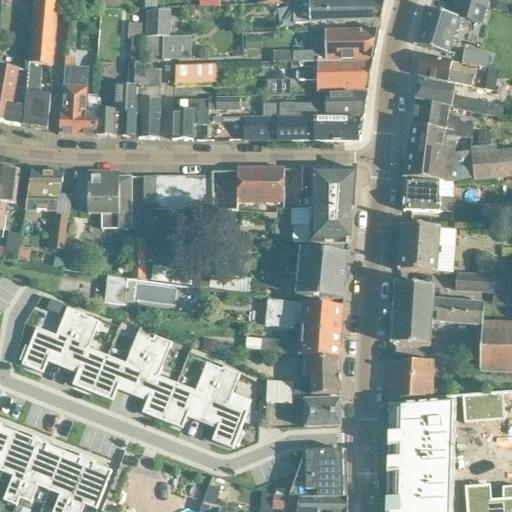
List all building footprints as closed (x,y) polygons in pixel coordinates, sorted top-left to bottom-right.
[(198,0),(199,8),(219,7),(219,1),(219,0),(198,0)] [(457,0),(457,1),(485,9),(488,0),(457,0)] [(482,19),(485,9),(457,1),(452,18),(426,10),(416,47),(437,53),(450,56),(460,20),(481,25),(482,19)] [(59,4),(39,2),(35,2),(30,59),(30,66),(48,68),(54,57),(59,4)] [(381,23),(386,2),(365,2),(294,5),(294,15),(310,15),(311,24),(381,23)] [(170,38),(171,12),(147,12),(146,37),(170,38)] [(317,64),(373,62),(379,32),(358,32),(325,34),(324,57),(316,58),(312,54),(295,54),(294,64),(294,65),(303,65),(317,64)] [(161,59),(161,39),(142,38),(142,59),(161,59)] [(175,68),(192,67),(190,38),(161,39),(161,59),(163,59),(175,68)] [(488,68),(490,56),(463,52),(461,64),(488,68)] [(441,61),(423,57),(418,78),(437,82),(471,90),(474,79),(448,73),(450,63),(441,61)] [(294,65),(294,64),(291,64),(291,71),(297,71),(298,83),(317,83),(317,93),(347,93),(368,92),(373,62),(317,64),(317,69),(303,69),(303,65),(294,65)] [(137,141),(139,87),(140,87),(141,66),(130,65),(129,88),(115,87),(114,117),(98,116),(97,116),(96,139),(137,141)] [(214,66),(192,67),(175,68),(174,86),(215,86),(214,66)] [(0,124),(24,129),(25,109),(16,108),(18,96),(14,95),(18,72),(0,67),(0,124)] [(25,109),(24,129),(48,133),(51,97),(39,96),(42,70),(29,69),(25,109)] [(61,137),(96,139),(97,116),(98,116),(98,111),(97,105),(96,100),(89,99),(90,71),(66,69),(63,102),(62,117),(61,134),(61,137)] [(500,73),(489,71),(486,93),(496,94),(500,73)] [(141,72),(140,87),(138,141),(159,142),(161,72),(141,72)] [(415,102),(448,109),(486,117),(498,119),(500,107),(453,98),(454,89),(417,82),(416,97),(417,97),(416,101),(415,101),(415,102)] [(268,98),(291,97),(290,83),(267,84),(268,98)] [(257,120),(364,120),(368,95),(345,96),(326,96),(326,106),(280,108),(280,114),(257,114),(257,120)] [(240,99),(209,99),(209,112),(240,112),(240,99)] [(447,118),(448,109),(415,102),(415,104),(416,104),(415,113),(413,113),(412,128),(445,132),(445,137),(470,140),(472,125),(460,124),(460,120),(447,118)] [(174,103),(173,122),(173,142),(193,143),(193,127),(206,127),(207,103),(174,103)] [(364,120),(257,120),(244,120),(244,123),(244,143),(307,143),(307,128),(315,128),(315,143),(360,143),(364,120)] [(444,142),(445,137),(445,132),(412,128),(405,179),(424,182),(440,183),(460,182),(462,171),(467,172),(469,182),(511,177),(511,150),(496,152),(496,147),(470,150),(470,153),(455,155),(456,143),(444,142)] [(0,237),(3,238),(7,203),(17,205),(21,172),(0,169),(0,237)] [(212,178),(206,178),(206,207),(212,207),(212,212),(238,213),(238,205),(278,205),(285,205),(284,191),(284,171),(237,171),(237,174),(212,174),(212,178)] [(300,210),(352,210),(355,171),(295,171),(295,196),(300,196),(300,210)] [(64,174),(31,173),(24,223),(36,224),(38,212),(57,212),(64,174)] [(119,174),(87,174),(87,176),(88,176),(88,216),(101,216),(102,232),(132,231),(132,198),(132,178),(119,178),(119,174)] [(194,178),(181,179),(181,212),(194,212),(194,178)] [(206,178),(194,178),(194,212),(201,212),(201,207),(206,207),(206,178)] [(156,179),(144,179),(144,199),(144,211),(156,212),(156,179)] [(169,179),(156,179),(156,212),(169,212),(169,179)] [(181,179),(169,179),(169,212),(181,212),(181,179)] [(439,186),(404,183),(402,213),(440,216),(440,212),(452,213),(453,199),(438,198),(439,186)] [(511,206),(481,208),(481,222),(511,221),(511,206)] [(349,247),(352,210),(300,210),(300,211),(309,211),(309,228),(294,227),(293,243),(349,247)] [(55,218),(51,251),(64,252),(68,219),(55,218)] [(439,230),(401,227),(398,273),(435,276),(435,273),(453,275),(457,233),(439,231),(439,230)] [(17,264),(21,237),(9,235),(5,262),(17,264)] [(132,265),(145,264),(145,241),(132,241),(132,265)] [(344,301),(349,247),(293,243),(293,245),(310,245),(310,252),(300,251),(300,254),(290,252),(287,275),(298,276),(296,296),(344,301)] [(66,267),(86,267),(86,253),(66,253),(66,267)] [(145,264),(132,265),(132,281),(145,281),(145,264)] [(191,287),(191,288),(209,290),(210,289),(211,276),(211,274),(193,272),(191,287)] [(454,291),(491,294),(494,294),(493,306),(511,307),(511,278),(493,277),(492,280),(455,277),(454,291)] [(108,278),(105,304),(124,307),(127,281),(108,278)] [(147,293),(181,295),(181,279),(148,278),(147,293)] [(480,329),(480,328),(482,305),(436,301),(436,294),(433,293),(433,289),(397,287),(393,346),(413,348),(428,349),(430,324),(480,329)] [(301,326),(301,331),(341,334),(343,310),(275,304),(275,303),(268,301),(266,328),(294,330),(295,326),(301,326)] [(26,348),(20,363),(23,364),(22,367),(43,376),(47,364),(49,361),(64,366),(83,317),(84,318),(85,316),(67,310),(56,338),(37,330),(29,349),(26,348)] [(83,317),(64,366),(78,372),(77,376),(73,387),(93,395),(107,358),(89,351),(99,324),(84,318),(83,317)] [(511,329),(480,328),(480,329),(478,372),(511,373),(511,329)] [(260,354),(304,358),(339,361),(341,337),(301,335),(300,345),(261,342),(260,354)] [(107,358),(93,395),(113,403),(117,392),(119,388),(133,394),(154,342),(153,342),(138,336),(126,365),(107,358)] [(154,342),(133,394),(148,400),(147,404),(142,415),(162,423),(177,386),(158,378),(172,345),(155,338),(153,342),(154,342)] [(221,344),(205,341),(205,343),(199,342),(196,350),(204,353),(219,355),(219,354),(225,355),(226,347),(221,346),(221,344)] [(230,350),(229,362),(245,364),(246,351),(230,350)] [(339,362),(339,361),(304,358),(305,375),(298,375),(298,391),(293,391),(293,399),(304,401),(319,402),(319,398),(340,397),(339,362)] [(389,403),(431,400),(432,362),(412,363),(392,364),(389,403)] [(177,386),(162,423),(182,431),(187,419),(188,416),(203,422),(223,372),(222,371),(207,365),(196,393),(177,386)] [(223,372),(203,422),(218,428),(217,431),(212,443),(233,451),(234,448),(238,449),(244,434),(240,433),(248,414),(228,406),(240,376),(223,369),(222,371),(223,372)] [(292,406),(293,399),(293,391),(293,384),(267,383),(266,405),(292,406)] [(483,424),(505,422),(503,395),(481,397),(483,424)] [(465,425),(476,424),(474,397),(462,398),(465,425)] [(340,402),(319,402),(304,401),(305,430),(341,429),(340,402)] [(389,408),(386,511),(453,511),(456,403),(389,408)] [(0,473),(2,474),(17,435),(3,430),(0,428),(0,473)] [(17,435),(2,474),(13,478),(3,503),(17,508),(20,500),(19,500),(40,447),(34,445),(35,442),(32,441),(24,438),(17,435)] [(40,447),(19,500),(20,500),(31,505),(38,488),(49,493),(64,454),(50,448),(47,447),(46,449),(40,447)] [(344,500),(348,500),(347,452),(306,454),(298,496),(274,497),(290,499),(299,501),(317,501),(344,500)] [(64,454),(49,493),(60,497),(53,511),(68,511),(87,466),(81,463),(82,461),(79,459),(64,454)] [(87,466),(68,511),(82,511),(85,507),(97,511),(112,473),(97,467),(94,465),(93,468),(87,466)] [(208,505),(215,507),(221,490),(210,487),(209,488),(203,503),(208,505)] [(490,487),(465,489),(466,511),(511,511),(511,504),(511,489),(503,489),(503,501),(492,502),(490,487)] [(347,511),(348,500),(344,500),(317,501),(299,501),(290,499),(274,497),(275,511),(280,511),(347,511)] [(219,511),(221,508),(215,507),(208,505),(203,503),(202,506),(200,511),(219,511)]
